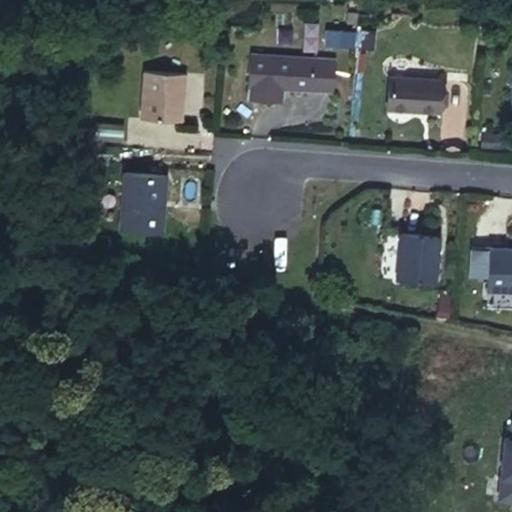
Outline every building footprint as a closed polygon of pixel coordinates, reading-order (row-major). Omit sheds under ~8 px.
[(325,87),(327,54),(245,49),(241,95),(275,96),(276,84),(325,87)] [(428,99),(429,64),(380,64),(378,103),(408,104),(408,98),(428,99)] [(176,117),(180,70),(138,66),(134,115),(176,117)] [(112,138),(113,120),(88,119),(86,135),(112,138)] [(102,144),(75,142),(74,158),(101,161),(102,144)] [(160,229),(162,172),(119,170),(116,227),(160,229)] [(427,275),(429,228),(389,227),(387,273),(427,275)] [(482,240),(465,240),(464,270),(480,270),(482,240)] [(511,284),(511,241),(482,240),(480,270),(480,284),(511,284)]
